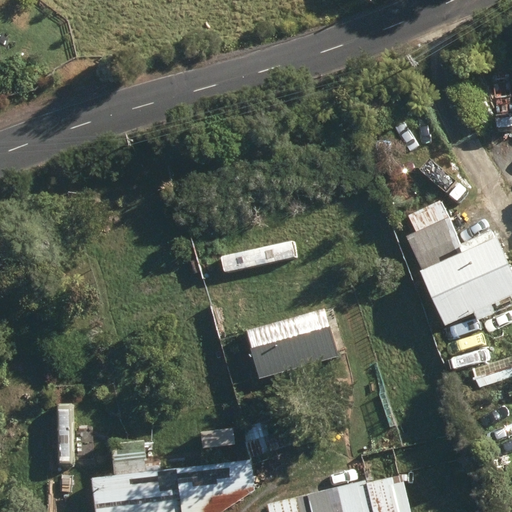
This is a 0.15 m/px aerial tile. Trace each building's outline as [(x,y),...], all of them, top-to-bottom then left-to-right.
[(419,274),(445,328),(473,315),(477,323),(495,314),(491,307),(511,297),(511,275),(491,231),(461,245),(441,202),(409,217),(416,233),(406,238),(422,272),(419,274)] [(511,359),(474,372),(480,389),(511,379),(511,359)] [(72,405),(57,405),(58,466),(72,466),(72,405)] [(246,444),(252,460),(303,443),(297,426),(246,444)] [(116,477),(92,480),(95,511),(225,511),(255,494),(251,461),(148,473),(147,462),(145,443),(113,447),(116,477)] [(266,506),(267,511),(411,511),(403,476),(366,485),(365,483),(266,506)]
